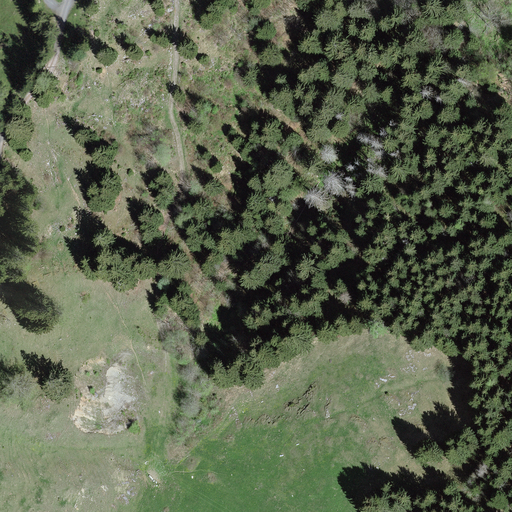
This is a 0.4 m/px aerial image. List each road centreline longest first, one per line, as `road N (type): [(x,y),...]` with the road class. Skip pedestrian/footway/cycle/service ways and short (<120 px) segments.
road 1 (track): [(178,0),(169,113),(184,187),(155,247),(157,319),(166,343)]
road 2 (track): [(68,0),(46,65),(0,149)]
